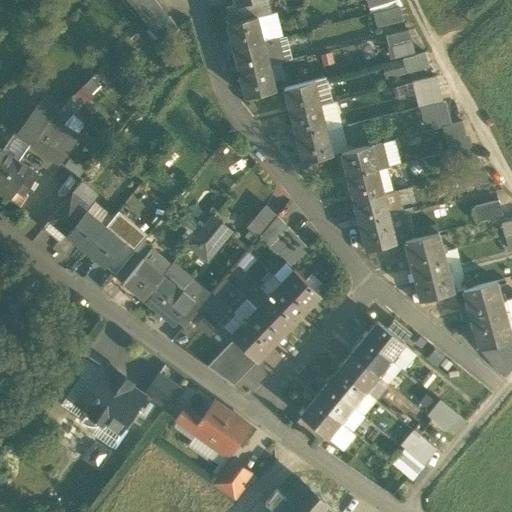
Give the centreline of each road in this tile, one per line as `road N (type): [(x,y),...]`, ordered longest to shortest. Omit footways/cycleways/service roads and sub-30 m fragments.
road 1 (residential): [(366,284),(220,98),(200,0)]
road 2 (residential): [(398,509),(501,387),(366,284)]
road 3 (residential): [(247,409),(0,238)]
road 4 (track): [(410,0),(511,188)]
road 5 (residential): [(398,509),(247,409)]
road 6 (residential): [(247,409),(366,284)]
